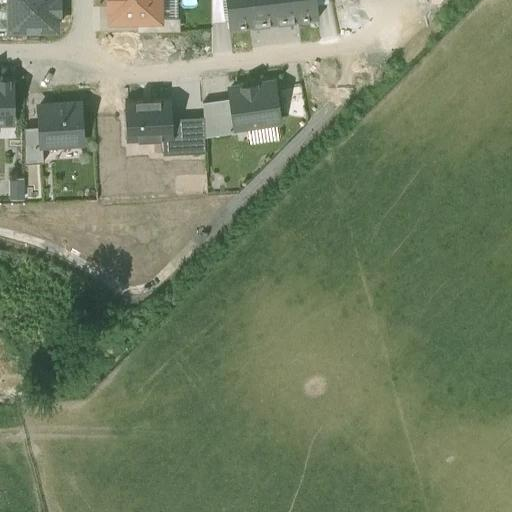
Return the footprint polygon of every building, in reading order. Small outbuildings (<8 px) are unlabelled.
[(0,11),(0,29),(57,28),(57,12),(60,12),(59,0),(9,0),(9,11),(0,11)] [(163,22),(163,0),(107,0),(108,22),(163,22)] [(225,0),(229,29),(274,24),(271,0),(225,0)] [(271,0),(274,24),(319,19),(316,0),(271,0)] [(0,122),(13,122),(12,80),(0,80),(0,122)] [(276,122),(280,121),(274,82),(230,88),(231,98),(236,128),(237,128),(248,126),(276,122)] [(171,98),(124,100),(126,141),(162,139),(163,155),(174,154),(172,118),(171,98)] [(231,98),(203,102),(204,117),(205,137),(238,132),(237,128),(236,128),(231,98)] [(83,142),(81,104),(39,106),(40,127),(41,145),(83,142)] [(172,118),(174,154),(206,153),(205,137),(204,117),(172,118)] [(276,122),(248,126),(250,142),(278,138),(276,122)] [(40,127),(24,127),(25,164),(44,163),(43,144),(41,145),(40,127)]
